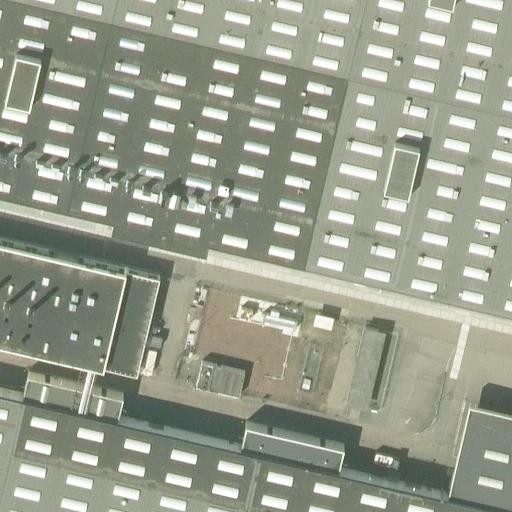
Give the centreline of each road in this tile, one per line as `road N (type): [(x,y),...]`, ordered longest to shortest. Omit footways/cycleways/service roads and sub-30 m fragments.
road 1 (unknown): [(0,352),(414,454),(438,444),(481,330)]
road 2 (unknown): [(511,338),(0,216)]
